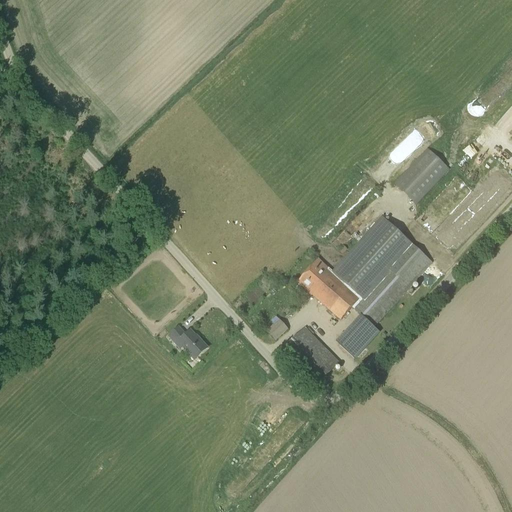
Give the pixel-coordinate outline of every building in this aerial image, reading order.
[(416,206),(450,171),(428,150),(394,185),(416,206)] [(360,299),(352,308),(374,327),(431,264),(382,219),(332,274),(360,299)] [(352,308),(360,299),(332,274),(318,260),(298,282),(341,320),(352,308)] [(350,359),(376,331),(364,320),(339,348),(350,359)] [(276,341),(288,330),(280,321),(268,332),(276,341)] [(185,336),(178,328),(169,337),(179,349),(182,347),(194,361),(208,349),(199,339),(199,340),(190,331),(185,336)] [(314,388),(339,364),(305,329),(280,354),(314,388)]
